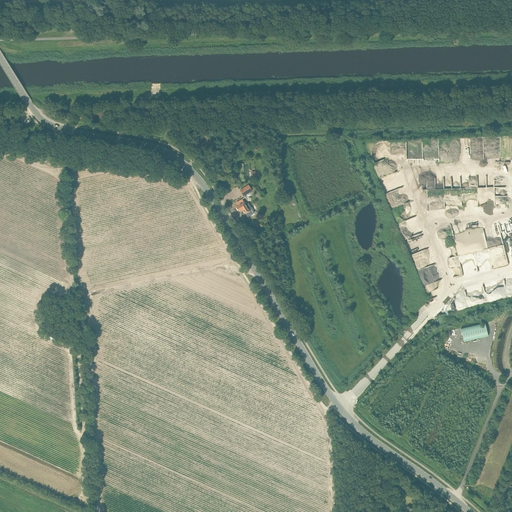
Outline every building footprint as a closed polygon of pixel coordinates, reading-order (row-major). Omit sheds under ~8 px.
[(248,185),(240,190),(243,196),(252,190),(248,185)] [(242,199),(236,202),(238,205),(236,206),(239,211),(243,209),(248,216),(254,212),(253,210),(253,209),(252,207),(251,207),(248,203),(246,205),(242,199)] [(457,246),(446,247),(447,257),(458,256),(457,246)] [(422,286),(431,283),(426,268),(417,270),(422,286)] [(457,310),(469,307),(466,291),(457,293),(460,303),(457,304),(456,297),(454,297),(457,310)] [(485,324),(461,329),(464,342),(488,336),(485,324)]
